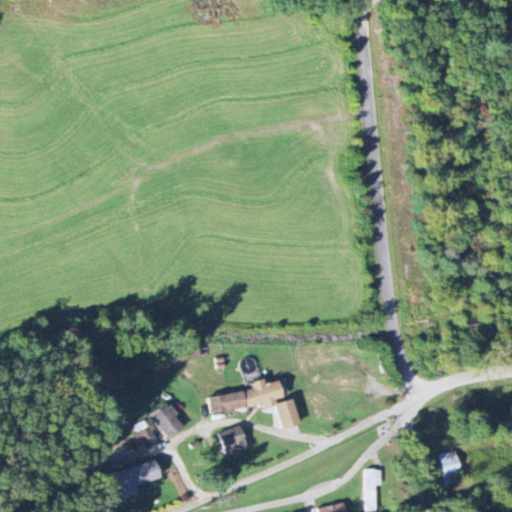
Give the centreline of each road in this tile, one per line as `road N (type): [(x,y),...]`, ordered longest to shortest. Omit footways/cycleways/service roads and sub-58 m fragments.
road 1 (residential): [(422,395),(396,349),(384,281),(358,0)]
road 2 (residential): [(511,374),(422,395),(182,511)]
road 3 (residential): [(429,511),(406,431),(422,395)]
